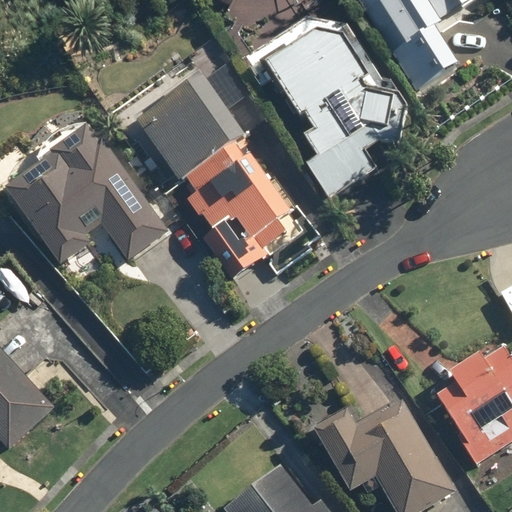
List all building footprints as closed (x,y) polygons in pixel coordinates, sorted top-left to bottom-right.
[(351,0),(413,94),(454,68),(432,35),(438,31),(434,25),(456,11),(458,14),(479,0),(351,0)] [(373,112),(355,85),(363,80),(339,45),(311,38),(259,73),(295,126),(299,123),(309,138),(301,144),(312,161),(302,168),(325,204),(355,184),(373,172),(361,153),(372,145),(396,150),(400,127),(410,120),(395,98),(373,112)] [(167,180),(175,190),(167,196),(202,240),(197,243),(231,287),(249,273),(266,259),(260,252),(283,234),(275,225),(288,215),(265,186),(271,181),(253,158),(245,164),(231,145),(238,140),(192,81),(129,131),(151,159),(141,167),(158,188),(167,180)] [(165,235),(83,131),(0,196),(57,269),(88,245),(83,239),(99,227),(128,264),(150,247),(165,235)] [(511,375),(496,352),(444,389),(447,394),(429,406),(474,472),(511,445),(511,375)] [(0,450),(6,457),(51,414),(0,361),(0,450)] [(432,464),(436,462),(414,424),(409,427),(398,407),(353,435),(341,415),(307,435),(345,498),(370,483),(387,511),(429,511),(453,498),(432,464)] [(304,511),(270,472),(223,511),(320,511),(316,506),(308,511),(304,511)]
